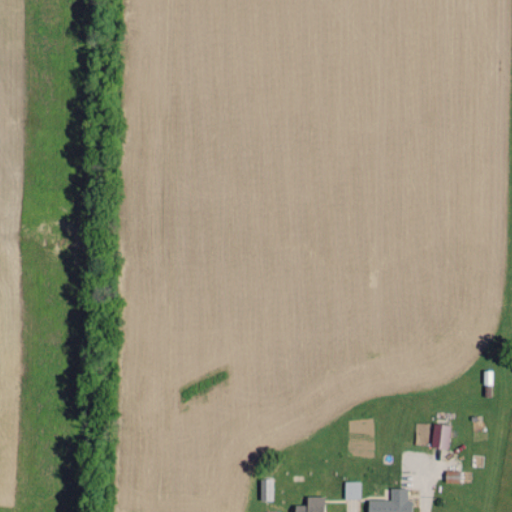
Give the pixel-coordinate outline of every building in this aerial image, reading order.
[(450,424),(433,422),(430,445),(446,448),(450,424)] [(444,481),(459,481),(459,469),(445,469),(444,481)] [(260,499),(272,499),(271,477),(259,478),(260,499)] [(343,497),(359,497),(360,480),(344,480),(343,497)] [(367,511),(410,511),(410,499),(407,499),(406,486),(389,487),(389,498),(367,499),(367,511)] [(322,511),(323,495),(306,494),(305,503),(294,503),(293,511),(322,511)]
